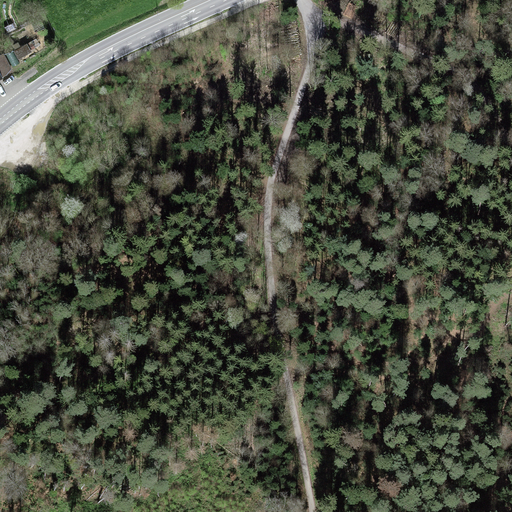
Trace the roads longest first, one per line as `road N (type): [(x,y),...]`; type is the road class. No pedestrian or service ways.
road 1 (track): [(0,141),(62,94),(261,0)]
road 2 (track): [(268,229),(272,302),(313,511)]
road 3 (primary): [(0,122),(93,57),(216,0)]
road 4 (track): [(304,0),(313,43),(270,182),(268,229)]
